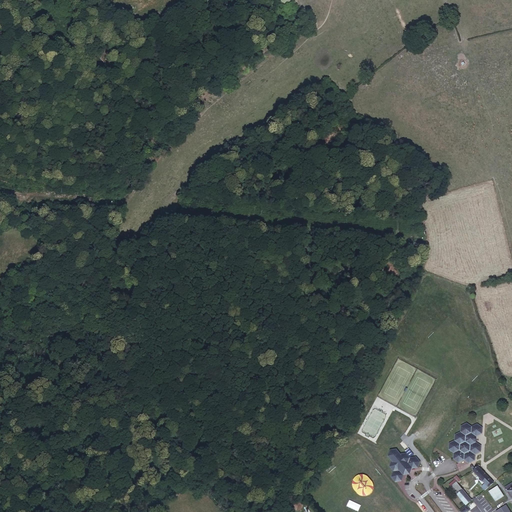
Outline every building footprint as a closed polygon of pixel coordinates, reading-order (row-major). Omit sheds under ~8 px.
[(470,451),(470,445),(476,442),(476,436),(482,434),(482,428),(477,424),(472,427),(466,423),(461,426),(461,432),(455,435),(455,441),(449,443),(449,450),(454,453),(453,459),(458,463),(464,460),(469,463),(475,460),(475,454),(470,451)] [(480,452),(481,446),(476,442),(470,445),(470,451),(475,454),(480,452)] [(418,468),(420,462),(416,457),(410,458),(406,453),(400,454),(396,450),(390,451),(388,456),(391,461),(389,467),(393,471),(391,477),(395,482),(401,481),(404,474),(408,473),(410,469),(418,468)] [(493,482),(477,466),(472,471),(484,483),(488,487),(488,486),(493,482)] [(472,501),(456,482),(451,486),(466,505),(472,501)] [(495,502),(504,496),(497,485),(488,491),(495,502)]
